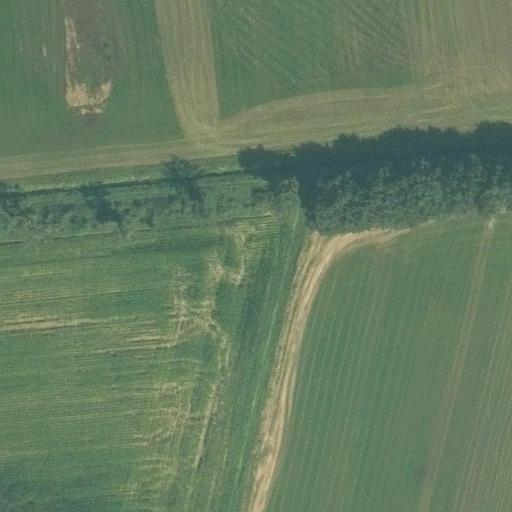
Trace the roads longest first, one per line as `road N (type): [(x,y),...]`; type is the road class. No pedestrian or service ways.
road 1 (track): [(0,182),(511,135)]
road 2 (track): [(511,201),(351,219)]
